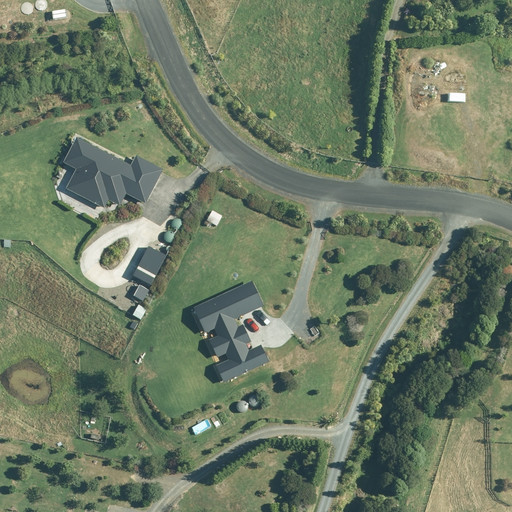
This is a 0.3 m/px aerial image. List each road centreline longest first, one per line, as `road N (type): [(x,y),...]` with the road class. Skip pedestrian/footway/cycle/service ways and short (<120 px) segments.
road 1 (residential): [(511,226),(291,175),(217,111),(165,0)]
road 2 (unknown): [(321,511),(377,340),(437,247),(471,212)]
